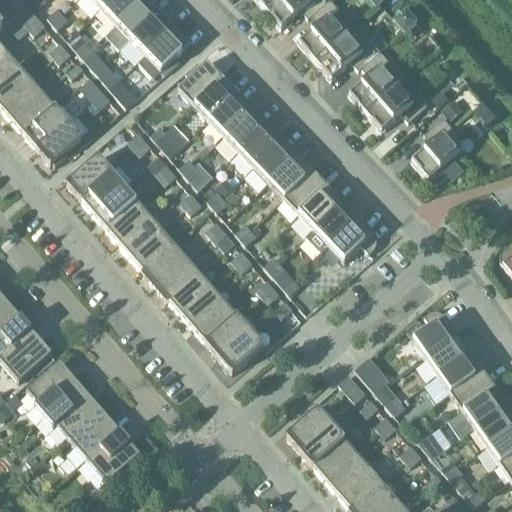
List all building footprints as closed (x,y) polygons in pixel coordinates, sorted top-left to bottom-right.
[(16,0),(13,0),(10,4),(14,8),(0,20),(7,29),(26,12),(16,0)] [(85,0),(99,15),(114,0),(85,0)] [(114,0),(99,15),(114,30),(143,2),(141,0),(114,0)] [(251,0),(264,15),(280,0),(251,0)] [(308,24),(311,22),(327,7),(320,0),(317,0),(312,5),(308,0),(280,0),(264,15),(280,33),(300,16),(308,24)] [(370,0),(367,2),(376,12),(390,0),(370,0)] [(114,30),(129,46),(158,18),(143,2),(114,30)] [(298,48),(314,67),(346,38),(347,39),(354,32),(337,14),(329,4),(327,7),(311,22),(318,30),(298,48)] [(405,13),(392,23),(404,36),(415,26),(405,13)] [(46,24),(51,30),(62,20),(57,14),(46,24)] [(129,46),(144,61),(173,33),(158,18),(129,46)] [(62,20),(51,30),(56,36),(67,26),(62,20)] [(23,30),(28,36),(39,26),(34,21),(23,30)] [(39,26),(28,36),(33,42),(44,32),(39,26)] [(144,61),(137,68),(153,84),(160,78),(189,50),(173,33),(144,61)] [(358,76),(360,74),(377,59),(369,51),(362,57),(347,39),(346,38),(314,67),(330,85),(350,68),(358,76)] [(74,56),(80,62),(90,53),(85,47),(74,56)] [(48,59),(53,65),(64,55),(59,49),(48,59)] [(90,53),(80,62),(85,68),(95,59),(90,53)] [(64,55),(53,65),(59,71),(69,61),(64,55)] [(348,100),(364,118),(396,90),(380,72),(387,66),(379,56),(377,59),(360,74),(368,82),(348,100)] [(0,60),(0,85),(17,71),(4,57),(0,60)] [(177,95),(193,112),(222,84),(206,67),(201,72),(189,83),(177,95)] [(196,67),(185,79),(189,83),(201,72),(196,67)] [(82,76),(77,70),(66,79),(71,85),(82,76)] [(0,85),(0,111),(29,86),(17,71),(0,85)] [(103,89),(108,95),(119,85),(113,80),(103,89)] [(193,112),(208,127),(237,99),(222,84),(193,112)] [(119,85),(108,95),(113,101),(124,91),(119,85)] [(9,128),(9,129),(42,100),(29,86),(0,111),(0,113),(11,126),(9,128)] [(396,90),(364,118),(380,137),(400,119),(408,128),(427,111),(419,102),(412,109),(396,90)] [(86,102),(91,108),(102,99),(97,93),(86,102)] [(439,96),(430,104),(436,111),(445,102),(439,96)] [(102,99),(91,108),(98,116),(109,107),(102,99)] [(208,127),(223,143),(252,115),(237,99),(208,127)] [(12,127),(24,141),(54,115),(42,100),(9,129),(12,127)] [(453,104),(441,114),(450,125),(462,114),(453,104)] [(35,155),(36,156),(67,129),(54,115),(24,141),(36,155),(35,155)] [(223,143),(238,158),(267,130),(252,115),(223,143)] [(430,148),(410,166),(427,185),(436,190),(442,187),(446,184),(449,187),(463,176),(452,163),(459,157),(449,145),(456,139),(442,123),(423,140),(430,148)] [(67,129),(36,156),(50,171),(52,169),(54,171),(53,172),(54,173),(68,161),(67,160),(66,160),(65,158),(80,145),(67,129)] [(238,158),(252,174),(282,146),(267,130),(238,158)] [(149,142),(154,148),(165,138),(160,132),(149,142)] [(165,138),(154,148),(159,154),(170,144),(165,138)] [(127,149),(134,157),(145,148),(138,140),(127,149)] [(80,145),(65,158),(66,160),(67,160),(68,161),(69,163),(85,149),(80,145)] [(252,174),(267,189),(297,162),(282,146),(252,174)] [(145,148),(134,157),(139,163),(150,154),(145,148)] [(267,189),(282,205),(312,177),(297,162),(267,189)] [(66,190),(79,205),(110,178),(96,163),(66,190)] [(177,174),(183,180),(193,171),(188,165),(177,174)] [(154,180),(159,186),(170,177),(165,171),(154,180)] [(193,171),(183,180),(188,186),(198,177),(193,171)] [(170,177),(159,186),(164,192),(175,183),(170,177)] [(282,205),(297,221),(327,193),(312,177),(282,205)] [(89,221),(90,221),(122,193),(110,178),(79,205),(80,206),(92,219),(89,221)] [(225,183),(215,192),(222,200),(232,190),(225,183)] [(92,220),(105,234),(135,207),(122,193),(90,221),(90,222),(92,220)] [(297,221),(312,236),(342,208),(327,193),(297,221)] [(206,207),(211,213),(222,203),(217,198),(206,207)] [(179,209),(184,215),(195,206),(190,200),(179,209)] [(222,203),(211,213),(216,219),(227,209),(222,203)] [(195,206),(184,215),(189,221),(200,212),(195,206)] [(105,234),(117,248),(148,222),(135,207),(105,234)] [(312,236),(306,243),(320,258),(327,252),(356,224),(342,208),(312,236)] [(127,264),(127,265),(160,236),(148,222),(117,248),(129,262),(127,264)] [(356,224),(327,252),(343,268),(360,252),(368,260),(372,256),(375,249),(372,240),(356,224)] [(205,238),(210,244),(220,235),(215,229),(205,238)] [(234,240),(239,245),(250,236),(245,230),(234,240)] [(220,235),(210,244),(215,250),(226,241),(220,235)] [(142,277),(142,278),(173,251),(160,236),(127,265),(128,265),(130,263),(142,277)] [(250,236),(239,245),(244,251),(255,242),(250,236)] [(499,262),(502,271),(511,282),(511,246),(502,256),(499,262)] [(142,278),(155,292),(185,265),(173,251),(142,278)] [(230,267),(235,273),(246,264),(241,258),(230,267)] [(263,272),(268,278),(278,269),(273,263),(263,272)] [(246,264),(235,273),(240,279),(251,270),(246,264)] [(155,292),(167,307),(198,280),(185,265),(155,292)] [(278,269),(268,278),(273,284),(284,274),(278,269)] [(168,307),(180,321),(211,294),(198,280),(167,307),(168,307)] [(299,292),(293,285),(282,294),(288,301),(299,292)] [(255,296),(260,302),(271,293),(266,287),(255,296)] [(271,293),(260,302),(267,310),(278,301),(271,293)] [(180,321),(193,335),(223,309),(211,294),(180,321)] [(0,322),(10,313),(0,301),(0,322)] [(273,317),(280,325),(291,315),(284,307),(273,317)] [(204,349),(205,350),(236,323),(223,309),(193,335),(205,349),(204,349)] [(0,322),(0,361),(30,336),(10,313),(0,322)] [(273,317),(261,327),(268,335),(280,325),(273,317)] [(411,346),(424,364),(457,341),(444,322),(437,318),(428,319),(423,323),(429,333),(411,346)] [(205,350),(218,365),(249,338),(236,323),(205,350)] [(30,336),(0,361),(0,367),(18,388),(51,359),(30,336)] [(249,338),(218,365),(231,380),(262,353),(249,338)] [(424,364),(436,382),(469,359),(457,341),(424,364)] [(436,382),(449,400),(482,376),(469,359),(436,382)] [(369,364),(354,377),(369,394),(375,401),(385,391),(390,388),(369,364)] [(33,412),(43,423),(79,392),(58,368),(25,397),(36,409),(33,412)] [(449,400),(461,417),(494,394),(482,376),(449,400)] [(348,381),(337,390),(354,409),(364,400),(348,381)] [(385,391),(375,401),(389,417),(400,408),(385,391)] [(56,432),(66,443),(99,414),(79,392),(43,423),(52,435),(56,432)] [(461,417),(473,435),(506,412),(494,394),(461,417)] [(359,416),(366,424),(377,415),(370,406),(359,416)] [(5,407),(0,411),(0,427),(13,416),(5,407)] [(400,408),(389,417),(394,423),(405,414),(400,408)] [(473,435),(486,453),(511,434),(511,419),(506,412),(473,435)] [(66,443),(85,466),(118,437),(99,414),(66,443)] [(285,442),(299,457),(329,430),(316,415),(314,417),(312,415),(312,414),(298,426),(299,427),(299,426),(301,428),(285,442)] [(374,432),(379,438),(390,429),(385,423),(374,432)] [(390,429),(379,438),(384,444),(395,435),(390,429)] [(299,457),(311,472),(342,445),(329,430),(299,457)] [(511,434),(486,453),(498,470),(511,460),(511,434)] [(412,444),(417,450),(428,440),(423,435),(412,444)] [(118,437),(85,466),(106,489),(139,460),(118,437)] [(428,440),(417,450),(423,456),(433,446),(428,440)] [(321,487),(322,488),(355,459),(342,445),(311,472),(312,473),(313,473),(324,485),(321,487)] [(399,461),(404,467),(415,458),(410,452),(399,461)] [(415,458),(404,467),(409,473),(420,464),(415,458)] [(325,486),(337,500),(367,474),(355,459),(322,488),(325,486)] [(31,460),(25,466),(30,472),(37,466),(31,460)] [(511,460),(498,470),(509,486),(511,484),(511,460)] [(41,465),(30,475),(33,479),(45,469),(41,465)] [(441,477),(446,483),(457,473),(452,467),(441,477)] [(457,473),(446,483),(451,488),(462,479),(457,473)] [(352,511),(380,488),(367,474),(337,500),(346,511),(352,511)] [(424,490),(429,496),(440,487),(435,481),(424,490)] [(440,487),(429,496),(434,502),(445,493),(440,487)] [(352,511),(381,511),(392,503),(380,488),(352,511)] [(468,507),(471,511),(474,511),(484,504),(478,498),(468,507)] [(83,511),(75,501),(62,511),(83,511)] [(461,511),(453,501),(440,511),(461,511)] [(381,511),(400,511),(392,503),(381,511)]
